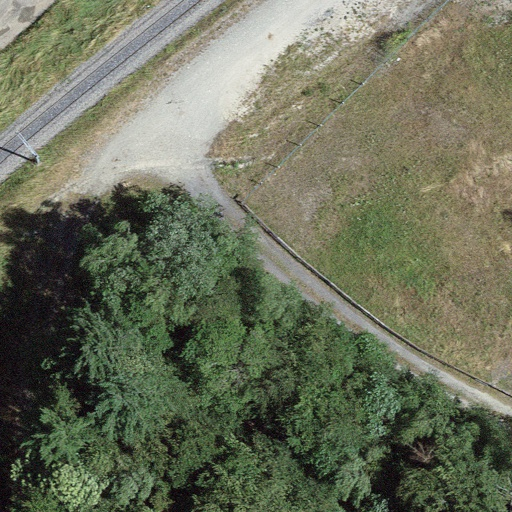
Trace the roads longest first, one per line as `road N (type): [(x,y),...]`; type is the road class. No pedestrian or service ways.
road 1 (track): [(329,0),(170,119),(72,266)]
road 2 (track): [(72,266),(27,511)]
